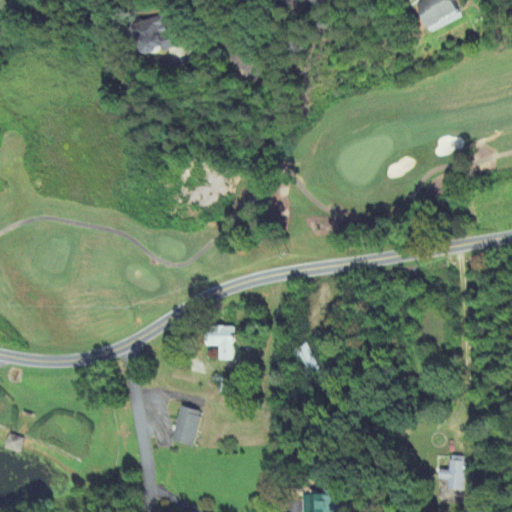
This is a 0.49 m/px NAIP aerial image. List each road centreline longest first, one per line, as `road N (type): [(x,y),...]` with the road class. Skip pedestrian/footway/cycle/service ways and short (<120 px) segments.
road 1 (residential): [(0,351),(81,359),(249,280),(511,239)]
road 2 (residential): [(144,511),(147,475),(125,344)]
